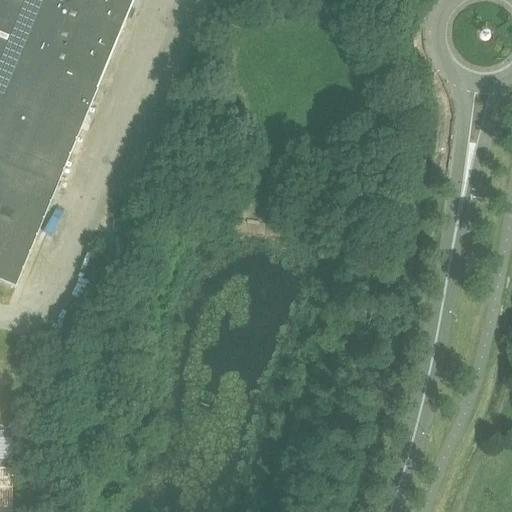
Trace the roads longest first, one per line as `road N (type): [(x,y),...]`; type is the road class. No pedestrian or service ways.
road 1 (tertiary): [(389,511),(425,384),(482,83)]
road 2 (unknown): [(0,324),(25,321),(47,301),(167,0)]
